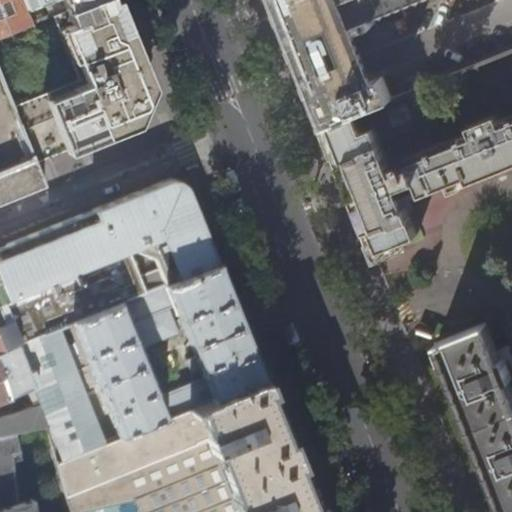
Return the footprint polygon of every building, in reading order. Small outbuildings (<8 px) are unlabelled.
[(26,6),(23,0),(0,0),(0,35),(32,23),(26,6)] [(123,30),(111,0),(89,0),(55,14),(51,15),(77,79),(12,106),(35,162),(75,146),(131,123),(133,118),(138,120),(148,96),(143,94),(146,87),(144,82),(123,30)] [(59,0),(51,4),(55,14),(89,0),(23,0),(26,6),(40,0),(59,0)] [(273,0),(302,72),(308,88),(323,125),(367,108),(393,97),(382,70),(368,76),(353,38),(348,26),(356,23),(359,29),(374,22),(377,29),(406,17),(401,5),(413,0),(273,0)] [(0,203),(44,186),(35,162),(12,106),(0,76),(0,203)] [(393,173),(367,108),(323,125),(352,197),(374,251),(385,247),(386,251),(400,246),(399,241),(417,234),(402,195),(418,188),(421,195),(467,177),(469,183),(511,165),(511,114),(498,120),(496,115),(468,126),(470,132),(406,158),(409,166),(393,173)] [(167,179),(0,246),(0,347),(1,349),(57,327),(73,320),(145,292),(128,249),(131,247),(153,258),(161,277),(157,279),(159,286),(217,263),(199,217),(187,187),(184,183),(181,181),(176,179),(173,178),(167,179)] [(73,320),(89,363),(74,369),(57,327),(1,349),(0,349),(0,400),(8,397),(7,393),(25,386),(33,409),(0,420),(0,434),(17,432),(46,426),(55,461),(103,442),(81,386),(96,380),(118,436),(264,378),(238,314),(217,263),(159,286),(145,292),(73,320)] [(437,341),(505,511),(511,511),(511,386),(486,321),(437,341)] [(280,418),(264,378),(118,436),(103,442),(55,461),(66,511),(80,511),(133,500),(137,511),(316,511),(310,494),(280,418)] [(19,499),(13,451),(22,449),(17,432),(0,434),(0,511),(36,511),(33,496),(19,499)]
